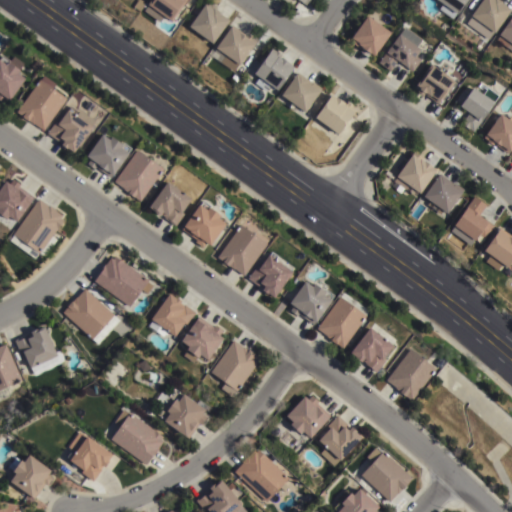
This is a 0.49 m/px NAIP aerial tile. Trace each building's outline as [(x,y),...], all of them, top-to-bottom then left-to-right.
[(133,7),(138,0),(140,0),(145,4),(139,11),(133,7)] [(152,0),(188,0),(171,23),(170,22),(166,27),(144,11),(152,0)] [(468,0),(457,16),(456,15),(452,19),(439,9),(442,5),(436,0),(468,0)] [(497,0),(502,3),(501,4),(511,11),(495,34),(493,33),(489,39),(466,23),(482,0),(497,0)] [(204,6),(211,11),(212,9),(219,14),(218,15),(228,22),(211,45),(187,28),(204,6)] [(390,34),(373,58),(358,47),(358,48),(349,42),(366,17),(390,34)] [(511,51),(496,40),(511,17),(511,51)] [(211,50),(212,49),(213,50),(229,29),(237,35),(238,34),(244,39),(246,35),(256,43),(237,67),(237,66),(232,72),(211,55),(211,50)] [(420,51),(416,57),(420,60),(411,72),(396,62),(389,72),(377,64),(386,51),(387,52),(398,35),(420,51)] [(268,53),(277,59),(277,58),(279,59),(289,65),(288,66),(292,68),(276,92),(252,76),(268,53)] [(17,75),(24,80),(9,102),(4,99),(2,103),(0,101),(0,57),(1,56),(9,62),(13,57),(24,65),(19,72),(17,75)] [(36,61),(41,65),(36,71),(31,67),(36,61)] [(438,71),(441,68),(446,72),(443,75),(454,83),(438,105),(424,95),(423,97),(413,90),(430,66),(438,71)] [(43,132),(28,122),(27,122),(21,118),(22,117),(16,113),(39,80),(40,80),(43,76),(55,84),(52,89),(66,99),(43,132)] [(295,76),(297,78),(298,77),(306,83),(306,84),(310,87),(313,83),(321,90),(303,114),(280,97),(295,76)] [(482,96),(487,89),(498,97),(493,104),(494,104),(473,133),(461,125),(468,115),(459,108),(453,103),(462,91),(466,94),(470,89),(471,90),(472,89),(482,96)] [(330,96),(335,100),(335,99),(344,105),(344,106),(345,107),(347,104),(355,110),(338,136),(314,120),(330,96)] [(73,156),(61,147),(63,143),(59,140),(58,142),(46,134),(55,122),(59,124),(67,112),(68,112),(70,108),(76,112),(74,116),(92,129),(73,156)] [(507,121),(510,117),(511,118),(511,149),(508,155),(493,145),(492,146),(483,140),(500,116),(507,121)] [(102,136),(109,142),(111,139),(122,147),(123,145),(130,150),(127,155),(129,156),(113,178),(97,167),(94,170),(87,165),(89,161),(86,159),(102,136)] [(136,151),(163,169),(140,203),(134,198),(133,199),(127,195),(129,193),(114,183),(136,151)] [(417,194),(414,197),(393,181),(411,157),(418,162),(420,161),(423,164),(424,163),(432,169),(431,170),(436,173),(419,196),(417,194)] [(438,178),(440,180),(441,179),(449,185),(449,186),(453,189),(456,185),(464,191),(446,216),(438,210),(436,213),(431,209),(433,206),(423,199),(438,178)] [(11,181),(18,186),(17,187),(33,199),(30,203),(31,204),(16,225),(8,219),(6,222),(0,217),(0,189),(5,183),(8,186),(11,181)] [(167,184),(191,202),(183,214),(184,215),(175,227),(161,217),(160,219),(154,215),(156,213),(149,209),(167,184)] [(197,200),(199,201),(202,197),(209,202),(208,203),(219,211),(216,214),(224,219),(208,241),(205,239),(201,245),(193,239),(195,237),(181,227),(184,224),(182,222),(197,200)] [(467,210),(465,209),(474,197),(487,207),(479,218),(493,228),(485,239),(480,235),(474,243),(454,228),(467,210)] [(48,207),(49,206),(56,211),(55,212),(62,217),(60,219),(63,221),(51,237),(56,241),(44,258),(38,254),(34,260),(9,241),(13,236),(12,235),(38,200),(48,207)] [(239,222),(266,241),(243,274),(216,254),(239,222)] [(499,233),(508,240),(509,239),(511,241),(511,264),(507,271),(501,266),(497,271),(485,262),(489,257),(484,253),(499,233)] [(266,288),(266,289),(246,276),(255,264),(257,265),(267,250),(269,252),(270,249),(276,253),(274,256),(290,268),(273,293),(266,288)] [(110,255),(112,256),(114,253),(147,277),(129,304),(93,279),(110,255)] [(311,282),(313,279),(324,288),(325,287),(333,292),(314,318),(315,319),(312,323),(298,312),(296,314),(288,308),(292,303),(287,299),(303,277),(311,282)] [(119,318),(97,342),(62,310),(67,304),(66,303),(71,298),(72,299),(84,286),(119,318)] [(162,334),(149,324),(154,318),(150,315),(169,289),(176,293),(176,292),(182,297),(179,301),(182,303),(183,301),(195,310),(186,322),(183,320),(174,333),(167,327),(162,334)] [(338,294),(339,295),(342,290),(368,309),(341,346),(325,334),(325,333),(316,326),(338,294)] [(197,315),(223,334),(207,356),(200,351),(193,360),(183,353),(188,346),(187,346),(189,343),(181,337),(197,315)] [(55,349),(59,347),(63,356),(63,358),(62,359),(60,361),(57,362),(55,363),(51,366),(48,368),(43,369),(39,372),(34,374),(29,374),(26,373),(23,371),(21,368),(29,364),(28,361),(25,362),(24,358),(26,357),(23,351),(19,352),(13,338),(27,332),(28,334),(32,333),(29,328),(36,325),(36,326),(43,323),(55,349)] [(368,323),(392,341),(381,356),(384,358),(375,370),(364,362),(364,361),(361,358),(360,359),(354,354),(355,353),(349,349),(368,323)] [(233,337),(248,348),(249,346),(255,351),(254,352),(260,356),(237,389),(236,388),(232,394),(221,386),(225,380),(210,370),(233,337)] [(21,378),(0,387),(0,344),(4,342),(21,378)] [(409,346),(435,366),(411,398),(385,378),(409,346)] [(439,355),(445,359),(439,367),(434,362),(439,355)] [(156,412),(175,384),(205,406),(201,412),(206,415),(200,423),(199,422),(189,436),(164,417),(156,412)] [(318,407),(320,405),(329,414),(309,435),(302,428),(299,431),(289,421),(291,419),(284,412),(303,393),(318,407)] [(119,424),(113,421),(122,408),(128,412),(129,411),(163,434),(160,438),(162,440),(146,463),(110,437),(119,424)] [(334,463),(320,450),(325,445),(317,437),(328,426),(326,424),(337,413),(345,421),(343,423),(347,427),(351,423),(356,428),(355,429),(361,435),(339,458),(334,463)] [(68,445),(79,430),(85,435),(87,432),(113,452),(104,464),(103,463),(100,467),(100,468),(92,479),(80,471),(83,467),(66,455),(70,449),(73,451),(74,449),(68,445)] [(371,460),(365,455),(374,446),(380,451),(381,449),(411,476),(389,500),(359,473),(371,460)] [(241,461),(240,460),(246,454),(252,448),(255,450),(257,447),(287,476),(265,500),(233,470),(241,461)] [(50,467),(47,472),(52,476),(47,484),(45,482),(34,497),(9,478),(15,471),(11,469),(20,457),(23,459),(28,451),(50,467)] [(208,511),(206,509),(204,511),(194,499),(206,488),(208,490),(210,489),(207,485),(213,480),(213,481),(219,476),(245,508),(239,511),(208,511)] [(378,504),(374,508),(379,511),(337,511),(335,510),(336,509),(333,506),(339,499),(339,500),(349,489),(352,492),(358,485),(378,504)]
